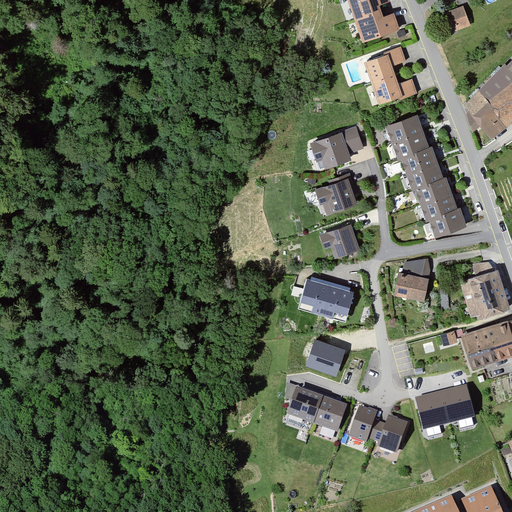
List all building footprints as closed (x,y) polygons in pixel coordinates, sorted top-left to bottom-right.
[(357,0),(372,40),(406,28),(401,12),(392,15),(388,4),(397,0),(357,0)] [(474,25),(467,6),(443,15),(450,33),(474,25)] [(409,61),(404,45),(386,52),(387,55),(370,61),(385,104),(403,98),(404,100),(420,95),(415,80),(406,83),(399,64),(409,61)] [(501,64),(460,104),(470,119),(466,121),(471,132),(476,129),(489,143),(511,124),(511,56),(503,66),(501,64)] [(429,145),(417,113),(385,125),(399,163),(401,162),(412,191),(416,189),(426,217),(431,215),(438,233),(467,222),(462,207),(459,208),(447,177),(444,178),(432,145),(429,145)] [(360,146),(355,128),(304,143),(313,172),(349,161),(346,150),(360,146)] [(355,195),(348,174),(332,179),(334,183),(310,190),(316,206),(324,204),(327,215),(354,206),(351,197),(355,195)] [(360,248),(352,223),(320,233),(325,247),(331,245),(335,257),(360,248)] [(431,260),(402,263),(400,273),(395,272),(389,295),(421,303),(431,260)] [(507,309),(493,270),(463,281),(471,306),(466,308),(469,318),(475,316),(476,320),(507,309)] [(354,290),(306,277),(298,305),(346,319),(354,290)] [(504,321),(457,335),(468,370),(511,356),(511,339),(511,338),(511,320),(505,323),(504,321)] [(454,343),(451,333),(439,337),(442,347),(454,343)] [(344,349),(316,339),(308,361),(335,371),(344,349)] [(416,398),(423,429),(475,417),(468,385),(416,398)] [(296,386),(286,414),(338,432),(348,405),(296,386)] [(359,405),(348,436),(366,443),(368,437),(379,441),(378,447),(398,454),(409,423),(388,416),(385,423),(374,420),(377,412),(359,405)] [(496,511),(487,490),(459,503),(462,511),(496,511)] [(453,511),(448,499),(417,511),(453,511)]
